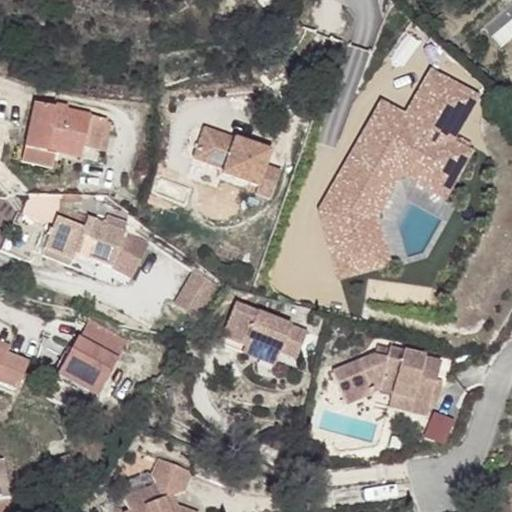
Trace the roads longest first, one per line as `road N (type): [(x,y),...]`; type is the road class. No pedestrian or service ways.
road 1 (residential): [(426,482),(460,470),(511,375)]
road 2 (residential): [(283,112),(327,0)]
